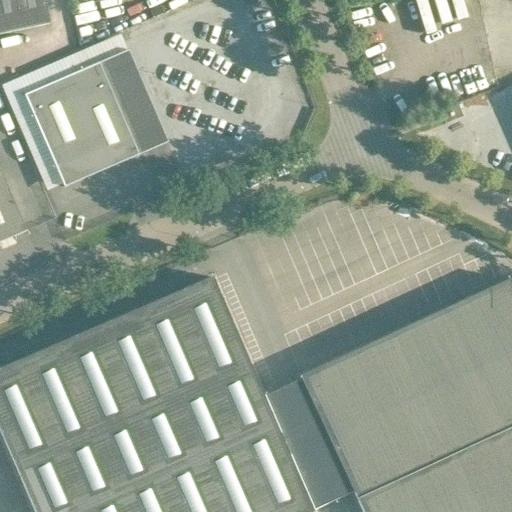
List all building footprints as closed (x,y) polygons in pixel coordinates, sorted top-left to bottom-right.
[(0,0),(0,34),(51,24),(45,0),(0,0)] [(65,187),(139,155),(99,63),(25,95),(65,187)] [(445,124),(463,117),(458,105),(440,112),(445,124)] [(0,242),(27,231),(0,169),(0,242)] [(335,199),(232,238),(240,259),(237,260),(260,321),(352,286),(337,247),(350,241),(339,212),(340,212),(335,199)] [(264,397),(213,277),(0,369),(0,431),(34,511),(313,511),(353,492),(362,511),(511,511),(511,285),(509,280),(300,377),(301,379),(264,397)]
